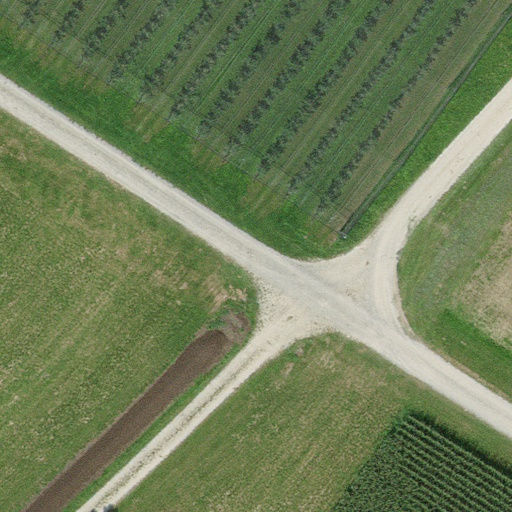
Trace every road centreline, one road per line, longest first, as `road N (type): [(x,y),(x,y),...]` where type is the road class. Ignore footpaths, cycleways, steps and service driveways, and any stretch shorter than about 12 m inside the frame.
road 1 (track): [(0,88),(325,300),(95,511)]
road 2 (track): [(511,105),(381,254),(325,300),(511,420)]
